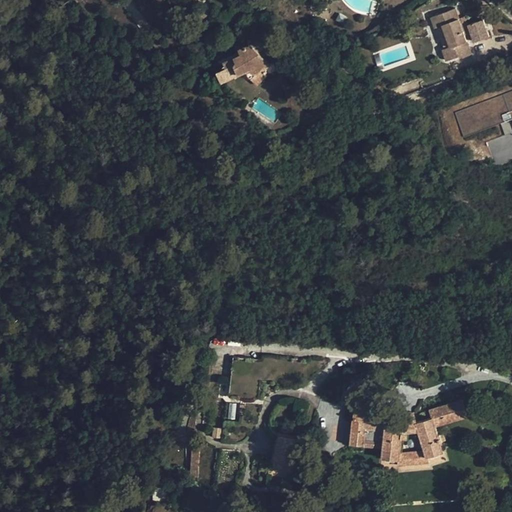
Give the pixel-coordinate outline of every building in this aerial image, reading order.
[(465,35),(459,18),(455,8),(432,17),(436,27),(438,27),(445,48),(444,49),(448,60),(462,55),(463,57),(472,54),(467,41),(465,35)] [(459,18),(465,35),(471,32),(468,25),(465,16),(459,18)] [(483,19),(468,25),(471,32),(475,42),(489,36),(483,19)] [(250,43),(252,45),(261,54),(272,43),(261,32),(250,43)] [(227,71),(235,68),(238,74),(244,72),(257,85),(267,74),(265,69),(270,64),(261,54),(252,45),(239,51),(240,54),(233,57),(234,58),(223,62),(225,67),(227,71)] [(230,78),(227,71),(225,67),(216,71),(221,82),(230,78)] [(230,78),(238,74),(235,68),(227,71),(230,78)] [(268,359),(233,356),(228,396),(258,399),(260,381),(266,381),(268,359)] [(425,449),(426,455),(444,450),(436,425),(467,416),(461,399),(433,408),(435,416),(414,421),(403,422),(386,421),(387,413),(355,410),(351,442),(382,446),(381,456),(400,458),(401,451),(425,449)] [(213,427),(212,436),(220,437),(222,428),(213,427)] [(291,469),(296,439),(279,436),(273,466),(291,469)] [(200,447),(191,447),(190,470),(199,471),(200,447)] [(425,449),(401,451),(400,458),(399,465),(429,462),(426,455),(425,449)]
